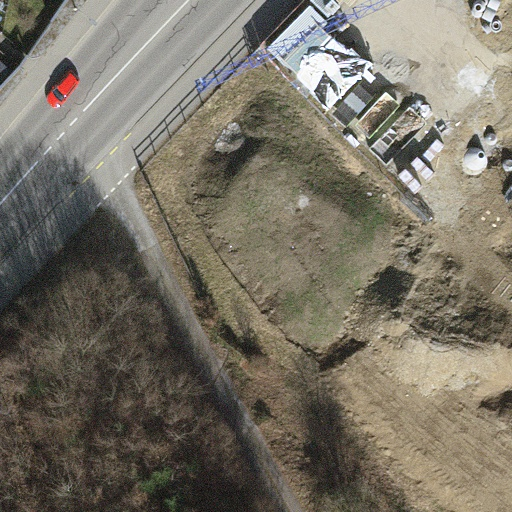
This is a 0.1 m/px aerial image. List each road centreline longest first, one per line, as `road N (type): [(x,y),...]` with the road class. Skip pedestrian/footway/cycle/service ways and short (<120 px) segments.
road 1 (track): [(290,511),(104,184),(59,140)]
road 2 (secondary): [(59,140),(222,0)]
road 3 (secondary): [(152,0),(59,140)]
